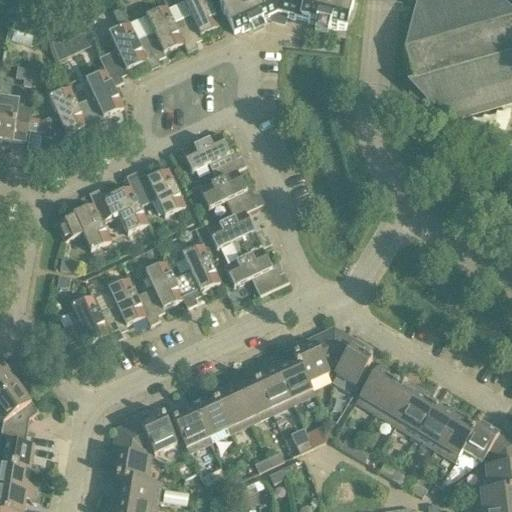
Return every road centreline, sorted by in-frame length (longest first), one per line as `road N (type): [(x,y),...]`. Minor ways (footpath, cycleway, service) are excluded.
road 1 (residential): [(87,407),(315,300)]
road 2 (residential): [(241,112),(249,63),(240,47),(144,94),(140,156)]
road 3 (residential): [(505,408),(315,300)]
road 4 (unclassified): [(409,208),(393,184),(373,110),(381,0)]
road 5 (residential): [(315,300),(241,112)]
road 6 (residential): [(315,300),(354,290),(409,208)]
road 7 (residential): [(511,279),(409,208)]
road 8 (residential): [(14,318),(39,199)]
